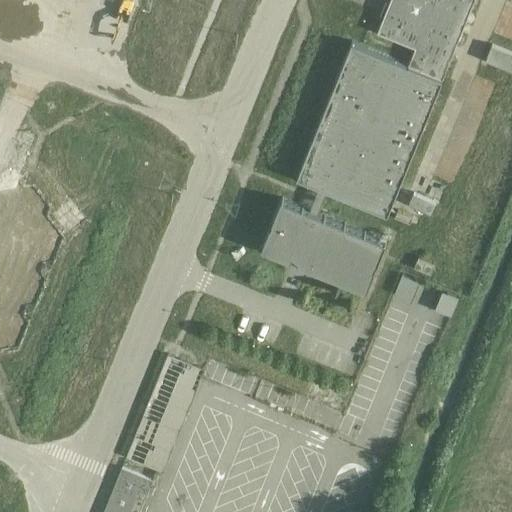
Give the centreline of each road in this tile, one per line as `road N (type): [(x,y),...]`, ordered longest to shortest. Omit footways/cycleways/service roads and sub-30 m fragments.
road 1 (unknown): [(215,129),(71,490),(0,458)]
road 2 (unknown): [(0,53),(60,67),(215,129)]
road 3 (unknown): [(272,0),(215,129)]
